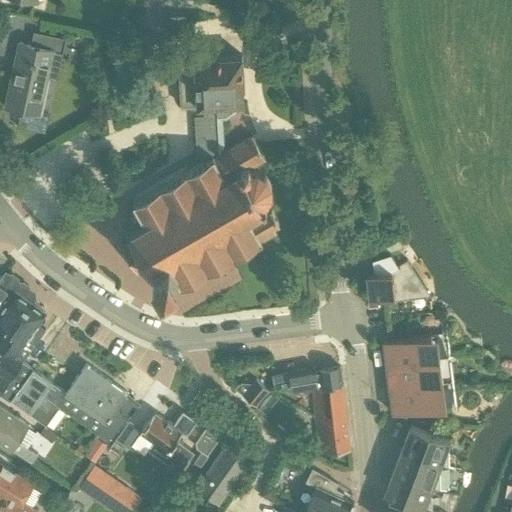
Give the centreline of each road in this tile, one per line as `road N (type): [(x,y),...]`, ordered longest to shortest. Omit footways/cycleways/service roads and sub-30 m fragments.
road 1 (residential): [(350,320),(184,340),(145,333),(5,221)]
road 2 (tertiary): [(350,320),(325,108),(322,0)]
road 3 (unknown): [(184,340),(222,387),(369,484)]
road 4 (tertiary): [(368,511),(350,320)]
